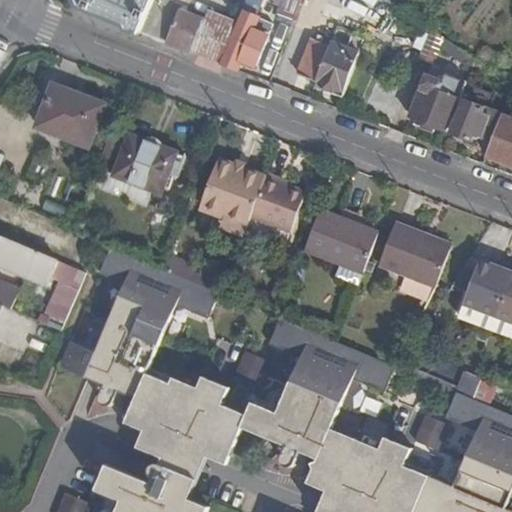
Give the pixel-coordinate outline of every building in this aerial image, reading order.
[(80,0),(84,10),(142,33),(157,0),(80,0)] [(157,0),(142,33),(193,52),(205,21),(188,14),(193,0),(192,0),(177,0),(176,2),(169,0),(157,0)] [(285,0),(280,14),(296,21),(304,0),(285,0)] [(223,64),(240,71),(243,62),(253,66),(254,63),(257,64),(273,25),(242,13),(239,22),(241,24),(232,50),(229,49),(223,64)] [(193,52),(203,56),(216,20),(207,16),(205,21),(193,52)] [(203,56),(223,64),(229,49),(236,28),(216,20),(203,56)] [(448,38),(435,30),(423,59),(437,64),(444,48),(448,38)] [(354,38),(350,50),(361,54),(366,43),(354,38)] [(480,60),(448,38),(444,48),(476,69),(480,60)] [(301,73),(319,80),(331,48),(313,41),(301,73)] [(345,98),(348,91),(361,54),(350,50),(333,43),(331,48),(319,80),(334,85),(331,93),(345,98)] [(413,115),(451,130),(457,119),(464,100),(470,84),(448,75),(444,85),(429,78),(413,115)] [(90,148),(106,107),(55,86),(39,127),(90,148)] [(495,143),(502,122),(484,114),(485,109),(464,100),(457,119),(460,120),(455,133),(474,140),(476,136),(495,143)] [(489,157),(511,165),(511,118),(505,116),(502,122),(495,143),(489,157)] [(126,140),(112,135),(103,159),(117,164),(126,140)] [(177,154),(130,136),(115,176),(104,172),(98,188),(147,207),(153,191),(162,195),(170,174),(179,177),(187,157),(177,154)] [(251,220),(266,182),(237,172),(239,166),(221,160),(204,207),(227,215),(250,224),(251,220)] [(284,183),(268,177),(266,182),(251,220),(292,237),(307,199),(293,194),(282,189),(284,183)] [(295,188),(284,183),(282,189),(293,194),(295,188)] [(365,274),(381,235),(323,213),(307,253),(341,266),(365,274)] [(222,230),(245,237),(250,224),(227,215),(222,230)] [(437,287),(452,250),(424,240),(426,235),(397,224),(382,266),(437,287)] [(424,240),(452,250),(453,245),(426,235),(424,240)] [(0,238),(0,305),(3,306),(8,308),(17,288),(0,280),(0,266),(49,286),(52,277),(62,281),(49,312),(67,320),(86,274),(0,238)] [(511,414),(475,399),(457,392),(447,419),(478,432),(455,488),(405,466),(413,448),(387,437),(380,456),(331,435),(353,380),(386,393),(396,367),(338,343),(281,319),(270,345),(302,359),(279,414),(254,403),(248,416),(224,406),(231,389),(205,378),(198,395),(148,374),(177,306),(208,319),(219,293),(186,280),(163,270),(111,249),(100,275),(125,285),(97,352),(72,341),(61,366),(105,385),(100,399),(100,403),(104,407),(109,407),(113,405),(119,391),(138,399),(128,423),(146,431),(139,448),(164,458),(162,464),(156,464),(152,469),(152,473),(156,478),(153,484),(108,466),(98,491),(123,501),(117,511),(209,511),(211,508),(186,498),(204,455),(228,465),(244,428),(288,446),(283,458),(283,464),(286,468),(293,469),(295,467),(302,452),(319,459),(309,484),(328,492),(320,511),(511,511),(507,509),(511,497),(511,414)] [(151,252),(148,261),(161,267),(165,258),(151,252)] [(169,255),(163,270),(186,280),(191,265),(169,255)] [(499,318),(511,282),(511,277),(495,270),(497,267),(484,262),(480,266),(466,305),(499,318)] [(191,265),(186,280),(219,293),(222,295),(228,280),(191,265)] [(365,274),(341,266),(336,280),(359,288),(365,274)] [(511,282),(499,318),(511,323),(511,282)] [(287,290),(278,286),(272,300),(281,304),(287,290)] [(262,388),(273,362),(247,352),(236,378),(262,388)] [(456,392),(457,392),(475,399),(483,379),(465,371),(456,392)] [(442,452),(452,426),(427,415),(417,441),(442,452)] [(90,511),(93,506),(67,496),(60,511),(90,511)]
